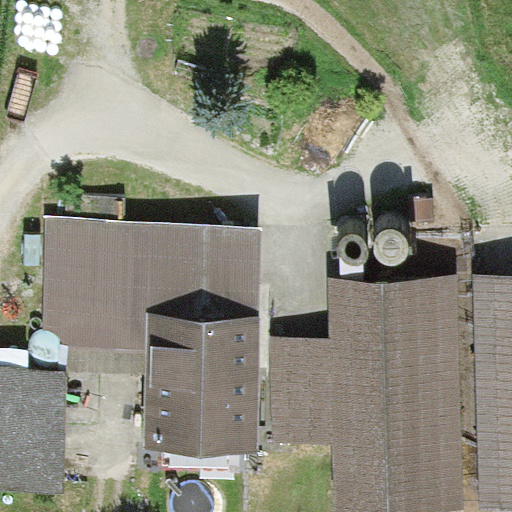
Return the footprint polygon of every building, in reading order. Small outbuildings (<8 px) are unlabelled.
[(247,214),(40,217),(41,324),(145,322),(145,292),(248,291),(247,214)] [(442,259),(329,266),(332,329),(272,332),(277,420),(337,417),(342,489),(455,483),(442,259)] [(511,264),(472,266),(482,482),(511,480),(511,264)] [(250,433),(248,291),(145,292),(145,322),(146,434),(250,433)] [(0,358),(0,472),(55,473),(57,359),(0,358)]
